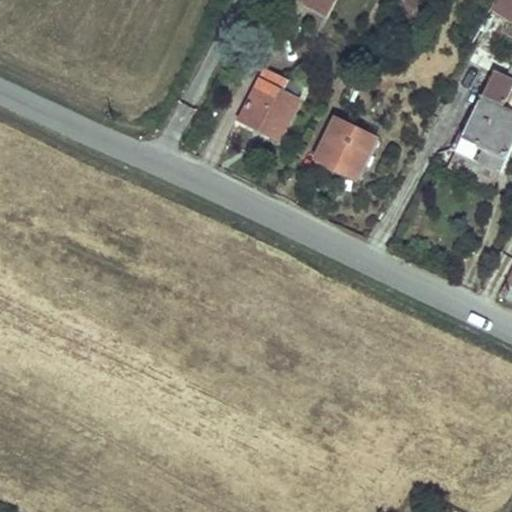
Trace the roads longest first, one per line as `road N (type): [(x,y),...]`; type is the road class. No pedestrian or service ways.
road 1 (unclassified): [(511,328),(160,159)]
road 2 (residential): [(160,159),(243,0)]
road 3 (unclassified): [(160,159),(0,89)]
